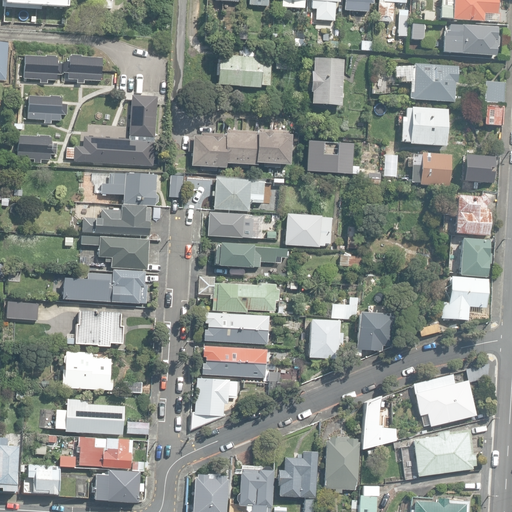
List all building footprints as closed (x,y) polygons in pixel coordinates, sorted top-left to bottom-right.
[(281,0),(281,7),(304,8),(304,0),(306,0),(305,0),(281,0)] [(310,0),(310,10),(315,10),(314,20),(335,21),(335,3),(341,3),(341,0),(310,0)] [(344,0),(344,11),(368,12),(368,4),(373,4),(372,0),(344,0)] [(377,0),(376,21),(391,22),(393,4),(387,3),(387,2),(405,4),(405,0),(377,0)] [(452,20),(499,22),(499,13),(497,13),(497,0),(452,0),(453,7),(441,7),(440,19),(452,19),(452,20)] [(430,19),(430,9),(421,9),(421,19),(430,19)] [(408,38),(409,12),(399,11),(398,38),(408,38)] [(410,39),(423,40),(424,25),(411,24),(410,39)] [(238,39),(246,40),(247,25),(239,25),(238,39)] [(495,56),(496,56),(497,47),(499,47),(499,38),(497,37),(497,29),(497,27),(461,26),(461,27),(449,26),(448,35),(444,35),(444,41),(443,41),(442,53),(495,56)] [(293,46),(305,47),(305,39),(294,38),(293,46)] [(339,42),(329,41),(328,49),(338,50),(339,42)] [(0,79),(7,80),(9,43),(0,42),(0,79)] [(361,50),(371,50),(371,42),(361,42),(361,50)] [(217,85),(260,88),(260,85),(269,86),(271,59),(265,59),(264,59),(265,48),(243,47),(242,56),(219,55),(217,85)] [(275,69),(292,70),(293,53),(276,52),(275,69)] [(39,81),(46,81),(46,78),(55,78),(55,72),(61,73),(62,63),(56,63),(56,55),(54,55),(54,54),(44,53),(44,55),(23,53),(22,76),(39,77),(39,81)] [(76,82),(84,82),(84,79),(100,80),(101,57),(81,56),(81,54),(70,54),(70,55),(68,55),(68,62),(64,62),(63,73),(68,73),(68,79),(77,79),(76,82)] [(311,104),(341,106),(343,59),(314,58),(313,72),(311,72),(310,92),(311,92),(311,104)] [(457,66),(413,64),(413,66),(394,67),(394,84),(412,82),(411,93),(408,93),(408,100),(453,102),(454,83),(457,83),(457,66)] [(371,94),(380,94),(381,81),(371,81),(371,94)] [(483,102),(503,104),(504,83),(484,82),(483,102)] [(73,160),(152,165),(153,163),(157,163),(158,153),(153,153),(157,100),(157,95),(131,93),(128,137),(83,134),(82,145),(74,144),(73,160)] [(44,123),(51,124),(51,120),(60,121),(60,115),(67,115),(67,105),(61,105),(62,97),(60,97),(60,96),(49,96),(49,97),(28,96),(27,119),(44,120),(44,123)] [(371,119),(381,119),(382,106),(372,106),(371,119)] [(484,124),(501,125),(502,106),(485,106),(484,124)] [(408,144),(445,146),(447,109),(411,107),(410,109),(405,108),(404,125),(401,124),(399,142),(408,143),(408,144)] [(200,170),(216,171),(216,168),(225,168),(225,164),(232,164),(232,167),(247,168),(248,165),(256,165),(256,163),(263,163),(263,167),(279,168),(279,165),(289,165),(291,135),(288,135),(288,131),(258,129),(258,132),(226,130),(226,135),(201,133),(201,137),(192,136),(192,139),(188,138),(187,151),(191,152),(190,166),(201,167),(200,170)] [(34,163),(40,163),(40,160),(50,160),(50,154),(56,155),(57,145),(51,145),(51,137),(49,137),(49,136),(39,135),(39,136),(18,135),(17,158),(34,159),(34,163)] [(64,156),(72,157),(72,146),(65,145),(64,156)] [(418,185),(449,187),(451,155),(421,153),(420,166),(417,166),(417,169),(413,169),(412,182),(419,183),(418,185)] [(121,202),(153,204),(153,203),(157,200),(157,195),(154,192),(155,174),(108,172),(108,181),(101,181),(100,192),(122,193),(121,202)] [(169,195),(181,195),(181,175),(169,174),(169,195)] [(213,209),(248,211),(248,202),(262,203),(263,182),(250,181),(250,180),(215,178),(213,209)] [(453,233),(488,235),(490,212),(488,212),(488,209),(485,209),(486,205),(489,202),(481,193),(478,196),(455,196),(453,233)] [(1,205),(8,206),(9,198),(2,197),(1,205)] [(80,231),(147,235),(149,207),(145,207),(145,205),(120,203),(120,209),(100,208),(100,217),(81,216),(80,231)] [(207,236),(251,238),(253,219),(243,218),(243,214),(208,212),(207,236)] [(283,243),(317,245),(317,244),(323,244),(323,242),(329,242),(329,233),(332,233),(332,228),(330,228),(330,216),(320,216),(320,214),(285,212),(285,225),(282,225),(282,230),(284,230),(283,243)] [(346,248),(357,248),(358,227),(348,226),(346,248)] [(110,265),(146,267),(148,237),(80,234),(80,242),(97,243),(97,254),(105,255),(105,259),(110,259),(110,265)] [(458,275),(487,277),(488,263),(491,264),(491,253),(489,253),(490,240),(460,238),(458,275)] [(217,266),(250,268),(250,267),(259,267),(259,262),(280,263),(280,258),(285,258),(286,249),(252,247),(252,246),(218,243),(218,245),(215,245),(213,264),(217,264),(217,266)] [(339,265),(360,268),(361,256),(340,254),(339,265)] [(30,275),(30,266),(21,266),(21,274),(30,275)] [(143,282),(144,270),(111,268),(111,272),(86,271),(86,279),(62,277),(61,297),(138,301),(144,301),(145,282),(143,282)] [(197,293),(212,294),(213,275),(198,274),(197,293)] [(442,320),(447,320),(447,319),(468,320),(468,315),(482,316),(483,308),(485,307),(486,289),(487,279),(448,277),(446,303),(441,302),(440,318),(442,318),(442,320)] [(212,310),(246,312),(246,309),(274,310),(274,300),(278,300),(278,287),(274,287),(274,282),(260,281),(260,283),(213,281),(212,310)] [(330,318),(356,320),(357,297),(348,297),(348,305),(331,304),(330,318)] [(6,318),(37,320),(38,303),(7,301),(6,318)] [(97,346),(109,347),(109,343),(122,344),(122,326),(120,326),(120,313),(79,311),(79,324),(76,324),(75,338),(66,337),(66,344),(97,345),(97,346)] [(206,322),(206,326),(266,329),(267,315),(204,312),(203,322),(206,322)] [(356,349),(381,350),(381,346),(391,346),(393,314),(358,312),(356,349)] [(307,357),(336,359),(337,345),(341,345),(341,333),(337,333),(338,321),(309,320),(307,357)] [(265,343),(266,329),(206,326),(206,329),(203,328),(202,340),(265,343)] [(205,357),(205,361),(265,364),(266,350),(203,346),(202,357),(205,357)] [(61,388),(111,390),(112,377),(109,377),(110,366),(112,364),(106,356),(103,359),(92,358),(92,353),(65,351),(64,369),(62,369),(61,388)] [(265,364),(205,361),(205,363),(201,363),(201,374),(263,377),(263,381),(268,382),(275,382),(275,380),(279,380),(279,370),(275,370),(275,364),(265,364)] [(465,369),(468,382),(487,377),(488,363),(465,369)] [(426,414),(430,426),(475,415),(466,380),(453,383),(451,374),(411,384),(419,416),(426,414)] [(191,412),(190,430),(227,415),(223,414),(224,403),(227,403),(228,397),(236,398),(237,381),(229,381),(196,378),(194,411),(191,412)] [(122,392),(141,393),(142,382),(123,381),(122,392)] [(287,383),(275,382),(268,382),(268,397),(288,389),(287,383)] [(16,398),(23,398),(24,390),(16,389),(16,398)] [(364,402),(361,449),(376,445),(396,439),(395,431),(377,429),(379,396),(364,402)] [(65,430),(122,434),(124,407),(86,404),(86,400),(66,398),(66,410),(55,409),(54,428),(65,429),(65,430)] [(334,493),(341,493),(342,489),(355,490),(356,481),(357,481),(359,441),(356,441),(356,437),(340,437),(342,412),(319,421),(319,437),(328,438),(328,440),(326,440),(324,488),(334,488),(334,493)] [(126,433),(148,435),(148,423),(127,421),(126,433)] [(412,440),(417,476),(471,468),(471,466),(475,465),(473,454),(472,454),(469,429),(447,432),(447,431),(436,433),(436,436),(412,440)] [(78,464),(129,467),(131,439),(77,435),(76,451),(79,451),(78,464)] [(1,490),(16,491),(18,445),(7,445),(7,437),(0,436),(0,486),(1,486),(1,490)] [(34,454),(45,455),(46,446),(35,445),(34,454)] [(302,511),(311,511),(312,496),(314,496),(316,450),(301,449),(301,452),(296,452),(296,456),(283,455),(282,468),(276,468),(276,483),(278,483),(277,494),(303,495),(302,511)] [(59,464),(74,465),(74,455),(59,454),(59,464)] [(131,469),(146,470),(147,460),(131,459),(131,469)] [(46,494),(57,495),(59,466),(27,465),(27,476),(32,477),(31,492),(46,493),(46,494)] [(273,507),(274,470),(270,469),(270,467),(262,466),(259,470),(239,469),(238,492),(235,494),(235,500),(238,503),(238,505),(244,505),(244,511),(269,511),(270,507),(273,507)] [(93,498),(137,501),(138,490),(142,491),(143,481),(138,481),(139,470),(107,468),(107,473),(95,472),(94,485),(90,485),(90,490),(93,491),(93,498)] [(195,476),(193,476),(191,511),(224,511),(227,477),(225,477),(225,474),(213,474),(213,473),(207,473),(207,474),(195,473),(195,476)] [(76,497),(87,498),(88,482),(76,481),(76,497)] [(358,511),(375,511),(376,495),(378,495),(378,487),(361,486),(361,495),(359,495),(358,511)] [(467,511),(468,501),(448,499),(448,498),(437,498),(436,502),(413,500),(413,509),(410,509),(409,511),(467,511)]
